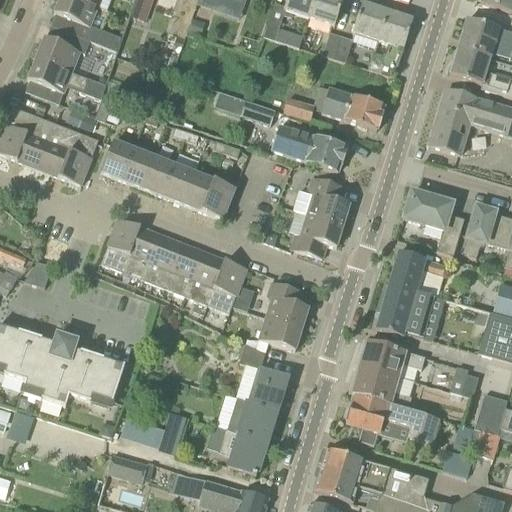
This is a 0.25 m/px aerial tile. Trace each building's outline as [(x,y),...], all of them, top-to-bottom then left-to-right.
[(97,10),(70,0),(60,0),(54,18),(75,26),(70,38),(89,46),(96,49),(102,35),(89,30),(97,10)] [(70,0),(97,10),(100,0),(70,0)] [(221,1),(242,8),(243,8),(246,0),(199,0),(200,0),(219,7),(221,1)] [(316,0),(287,0),(283,14),(309,23),(316,0)] [(343,1),(339,0),(316,0),(309,23),(334,31),(343,1)] [(511,0),(481,0),(480,7),(511,16),(511,15),(511,0)] [(377,45),(387,16),(362,7),(352,37),(377,45)] [(412,24),(387,16),(377,45),(390,49),(384,67),(374,64),(370,75),(393,83),(412,24)] [(271,18),(263,41),(275,45),(282,22),(271,18)] [(457,53),(491,63),(493,57),(507,61),(511,48),(511,47),(511,36),(467,23),(457,53)] [(341,41),(329,37),(322,60),(333,63),(341,41)] [(84,58),(89,46),(70,38),(65,50),(44,42),(36,63),(71,77),(79,56),(84,58)] [(341,41),(333,63),(345,67),(352,46),(352,44),(341,41)] [(457,53),(449,79),(483,90),(483,89),(486,90),(484,95),(511,103),(511,84),(495,78),(487,76),(491,63),(457,53)] [(62,97),(67,87),(83,94),(87,83),(71,77),(36,63),(28,84),(62,97)] [(321,116),(376,135),(376,134),(377,134),(382,119),(381,119),(384,110),(329,92),(329,94),(319,92),(312,110),(315,111),(322,113),(321,116)] [(511,115),(445,95),(428,150),(459,160),(468,129),(511,142),(511,115)] [(288,102),(283,117),(310,125),(315,111),(312,110),(288,102)] [(245,105),(242,115),(240,120),(270,130),(275,115),(245,105)] [(0,141),(0,158),(16,165),(33,120),(12,111),(0,141)] [(145,126),(147,118),(135,114),(133,123),(145,126)] [(83,119),(74,115),(70,124),(79,128),(83,119)] [(147,118),(145,126),(156,130),(159,122),(147,118)] [(98,125),(84,119),(79,131),(93,137),(98,125)] [(16,165),(37,173),(55,128),(33,120),(16,165)] [(59,182),(76,136),(55,128),(37,173),(59,182)] [(280,130),(276,140),(271,155),(337,177),(345,154),(346,153),(280,130)] [(184,144),(187,136),(175,132),(172,141),(184,144)] [(80,190),(87,171),(97,145),(76,136),(59,182),(80,190)] [(187,136),(184,144),(196,148),(199,140),(187,136)] [(100,177),(121,185),(133,154),(112,146),(100,177)] [(213,154),(225,158),(228,150),(216,146),(213,154)] [(240,154),(228,150),(225,158),(237,162),(240,154)] [(153,162),(133,154),(121,185),(141,193),(153,162)] [(141,193),(161,201),(173,170),(153,162),(141,193)] [(194,178),(173,170),(161,201),(182,209),(194,178)] [(182,209),(202,217),(214,186),(194,178),(182,209)] [(344,191),(310,181),(306,196),(313,198),(306,220),(342,231),(349,209),(339,206),(344,191)] [(214,186),(202,217),(222,224),(234,194),(214,186)] [(411,196),(409,203),(403,223),(442,234),(436,256),(453,261),(463,224),(448,220),(452,208),(448,207),(449,205),(432,200),(431,202),(411,196)] [(480,246),(509,254),(511,243),(511,223),(494,219),(495,217),(475,211),(461,259),(475,263),(480,246)] [(300,239),(294,237),(289,253),(322,263),(326,249),(336,252),(342,231),(306,220),(300,239)] [(118,223),(115,230),(100,268),(121,277),(139,232),(118,223)] [(121,277),(143,285),(161,240),(139,232),(121,277)] [(182,248),(161,240),(143,285),(164,294),(182,248)] [(203,257),(182,248),(164,294),(186,302),(203,257)] [(27,264),(0,252),(0,262),(24,272),(27,264)] [(225,265),(203,257),(186,302),(207,310),(225,265)] [(388,289),(416,297),(423,275),(442,281),(445,270),(397,257),(388,289)] [(225,265),(207,310),(228,319),(246,274),(225,265)] [(44,293),(44,292),(51,271),(37,267),(23,286),(44,293)] [(0,275),(0,300),(4,303),(9,294),(11,295),(14,289),(17,282),(5,275),(4,277),(0,275)] [(266,300),(272,302),(265,323),(301,334),(308,312),(298,309),(302,296),(270,286),(266,300)] [(511,291),(500,288),(492,317),(511,322),(511,291)] [(403,339),(421,344),(424,332),(416,329),(425,300),(416,297),(388,289),(375,334),(402,342),(403,339)] [(511,324),(490,318),(489,319),(477,358),(511,368),(511,324)] [(294,355),(301,334),(265,323),(258,345),(294,355)] [(0,370),(8,373),(6,379),(5,380),(24,386),(23,390),(46,398),(43,405),(65,412),(68,400),(87,406),(90,399),(112,407),(124,370),(80,356),(74,354),(76,346),(56,340),(53,348),(41,344),(41,343),(0,329),(0,370)] [(258,345),(249,344),(247,343),(245,349),(255,354),(258,345)] [(239,366),(259,372),(264,358),(255,354),(245,349),(235,345),(230,360),(240,364),(239,366)] [(401,369),(416,373),(420,375),(424,362),(363,345),(356,370),(398,382),(401,369)] [(352,399),(355,400),(407,415),(410,402),(393,397),(398,382),(356,370),(351,387),(355,388),(352,399)] [(460,400),(466,379),(467,375),(456,371),(449,396),(460,400)] [(234,402),(248,406),(276,414),(286,382),(259,372),(256,381),(242,377),(234,402)] [(474,433),(479,435),(497,440),(499,432),(504,413),(506,405),(483,399),(474,433)] [(407,415),(355,400),(352,409),(351,409),(351,412),(348,411),(346,420),(346,421),(346,422),(347,423),(346,428),(362,432),(358,446),(373,450),(377,437),(379,438),(383,425),(410,432),(407,442),(431,449),(438,425),(407,415)] [(248,406),(238,439),(266,448),(276,414),(248,406)] [(0,410),(0,432),(4,433),(9,412),(0,410)] [(511,415),(504,413),(499,432),(511,436),(511,415)] [(13,415),(8,441),(27,445),(32,418),(13,415)] [(164,435),(158,453),(158,455),(174,460),(186,421),(170,416),(164,435)] [(123,422),(119,442),(159,449),(163,430),(123,422)] [(218,457),(230,461),(226,471),(255,481),(266,448),(238,439),(225,435),(218,457)] [(479,435),(478,439),(473,458),(492,463),(499,440),(497,440),(479,435)] [(367,511),(502,511),(503,508),(472,499),(450,511),(423,503),(428,484),(365,466),(327,454),(313,496),(352,507),(357,493),(370,497),(366,511),(367,511)] [(460,477),(466,479),(473,458),(466,456),(460,477)] [(146,468),(111,459),(106,479),(141,488),(146,468)] [(511,473),(511,474),(509,473),(503,493),(511,495),(511,473)] [(204,511),(265,511),(268,504),(254,500),(254,499),(242,495),(242,496),(181,478),(175,498),(199,505),(198,510),(204,511)]
